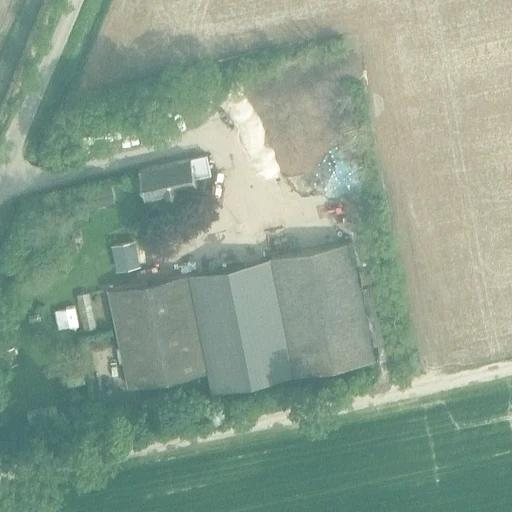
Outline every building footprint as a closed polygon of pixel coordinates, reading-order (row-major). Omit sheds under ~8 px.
[(311,119),(343,114),(336,73),(310,77),(311,87),(254,97),(258,119),(309,110),(311,119)] [(282,161),(289,171),(305,161),(299,151),(282,161)] [(139,169),(144,197),(197,185),(195,176),(210,172),(206,154),(139,169)] [(272,256),(295,373),(374,357),(350,240),(272,256)] [(132,245),(111,248),(115,272),(137,267),(132,245)] [(207,370),(211,389),(295,373),(272,256),(187,272),(207,370)] [(109,288),(129,386),(207,370),(187,272),(109,288)]
